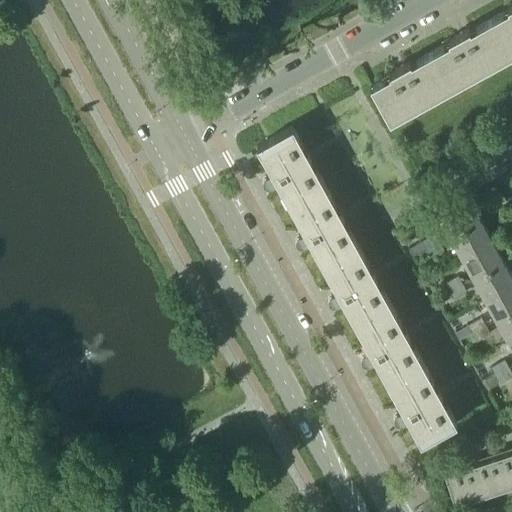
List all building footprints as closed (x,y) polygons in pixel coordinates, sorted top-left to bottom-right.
[(507,54),(511,51),(511,5),(488,19),(507,54)] [(448,88),(507,54),(488,19),(428,52),(448,88)] [(369,85),(389,121),(448,88),(428,52),(369,85)] [(306,151),(291,125),(255,145),(269,170),(266,172),(271,182),(275,180),(288,204),(324,184),(309,157),(324,149),(321,143),(306,151)] [(338,210),(324,184),(288,204),(302,229),(298,231),(304,241),(307,239),(321,263),(356,243),(341,216),(356,207),(353,201),(338,210)] [(448,236),(478,219),(466,197),(436,214),(448,236)] [(490,240),(478,219),(448,236),(460,257),(490,240)] [(427,248),(440,240),(436,232),(422,240),(427,247),(427,248)] [(422,240),(415,244),(419,252),(427,247),(422,240)] [(445,248),(440,240),(427,248),(432,256),(445,248)] [(490,240),(460,257),(471,278),(502,261),(490,240)] [(370,269),(356,243),(321,263),(335,288),(331,290),(337,300),(340,298),(354,322),(389,303),(374,275),(389,267),(386,261),(370,269)] [(511,282),(511,279),(502,261),(471,278),(483,299),(511,282)] [(449,289),(462,282),(458,274),(445,281),(449,289)] [(466,290),(462,282),(449,289),(453,297),(466,290)] [(511,309),(511,282),(483,299),(494,320),(511,309)] [(403,328),(389,303),(354,322),(367,347),(364,349),(369,359),(373,357),(386,382),(421,362),(406,334),(421,326),(418,320),(403,328)] [(511,337),(511,309),(494,320),(506,340),(511,337)] [(473,332),(486,324),(481,316),(468,323),(473,332)] [(486,324),(473,332),(477,340),(490,332),(486,324)] [(496,373),(509,366),(504,358),(492,365),(496,373)] [(436,388),(421,362),(386,382),(400,406),(396,408),(402,418),(406,416),(419,441),(454,421),(439,394),(454,385),(451,379),(436,388)] [(484,380),(496,373),(492,365),(479,372),(484,380)] [(511,375),(511,372),(509,366),(496,373),(501,381),(511,375)] [(488,388),(501,381),(496,373),(484,380),(488,388)] [(511,445),(443,467),(455,503),(511,484),(511,445)]
